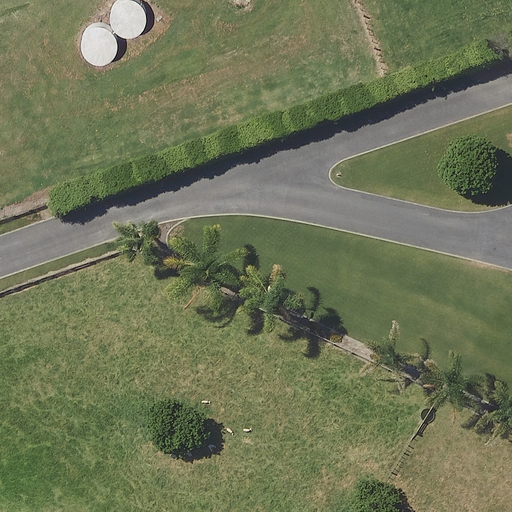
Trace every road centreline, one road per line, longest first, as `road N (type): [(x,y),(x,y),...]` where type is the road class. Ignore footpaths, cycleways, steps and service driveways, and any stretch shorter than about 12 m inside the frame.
road 1 (unknown): [(213,170),(511,72)]
road 2 (unknown): [(213,170),(331,222),(458,235)]
road 3 (unknown): [(0,244),(213,170)]
